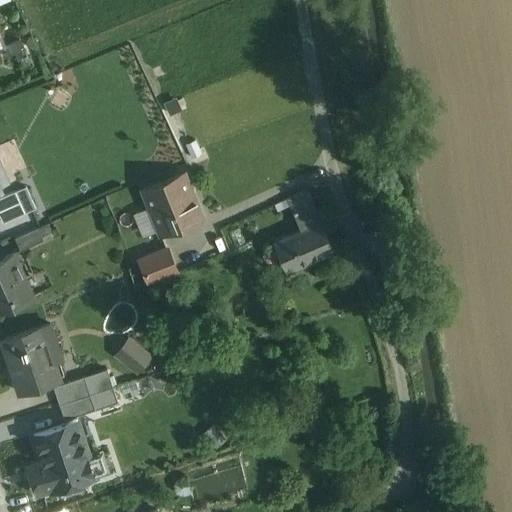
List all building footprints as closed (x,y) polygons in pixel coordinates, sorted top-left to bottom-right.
[(6,41),(11,52),(24,47),(19,36),(6,41)] [(24,159),(4,164),(10,187),(30,181),(24,159)] [(185,170),(144,187),(162,233),(204,217),(185,170)] [(308,188),(289,196),(302,228),(321,219),(308,188)] [(302,228),(276,239),(288,269),(334,249),(321,219),(302,228)] [(38,225),(16,235),(22,248),(44,238),(38,225)] [(168,244),(140,255),(150,282),(178,270),(168,244)] [(14,250),(0,256),(0,309),(18,301),(15,295),(31,288),(14,250)] [(42,324),(3,337),(21,390),(60,378),(42,324)] [(137,371),(153,352),(130,332),(113,351),(137,371)] [(137,379),(144,394),(167,383),(160,368),(137,379)] [(91,392),(61,402),(66,417),(96,407),(91,392)] [(78,418),(35,432),(48,473),(52,485),(53,488),(96,474),(89,454),(90,454),(78,418)] [(48,473),(34,478),(38,490),(52,485),(48,473)]
